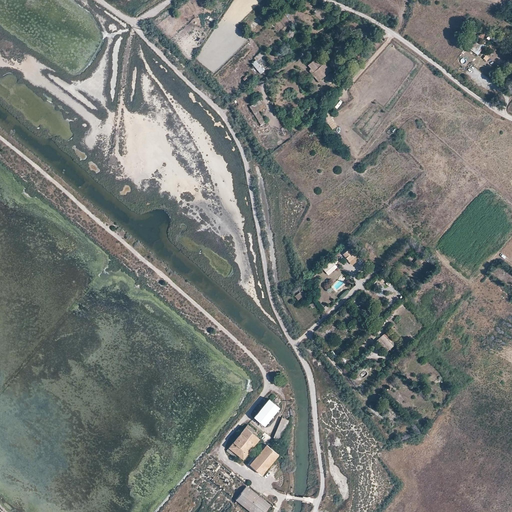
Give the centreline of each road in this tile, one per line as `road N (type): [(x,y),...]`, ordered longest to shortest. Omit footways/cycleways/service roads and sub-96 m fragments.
road 1 (track): [(104,0),(136,24),(238,138),(270,292),(313,383),(323,486),(319,500),(306,499)]
road 2 (track): [(0,137),(262,369),(266,394),(222,455),(280,502),(291,497)]
road 3 (track): [(331,0),(407,41),(511,118)]
